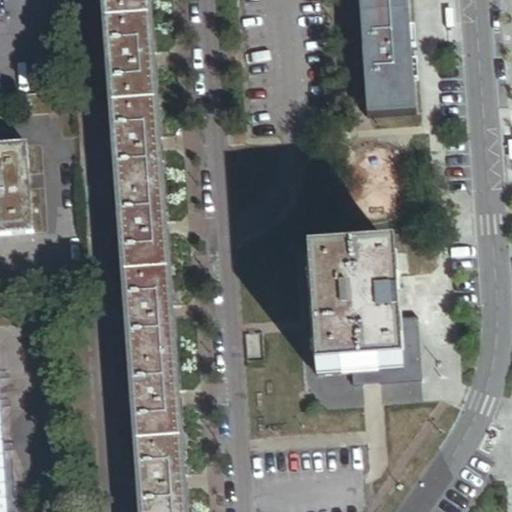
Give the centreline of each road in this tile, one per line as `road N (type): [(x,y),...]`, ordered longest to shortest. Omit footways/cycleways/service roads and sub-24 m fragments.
road 1 (residential): [(419,511),(481,404),(495,356),(476,0)]
road 2 (residential): [(207,0),(242,511)]
